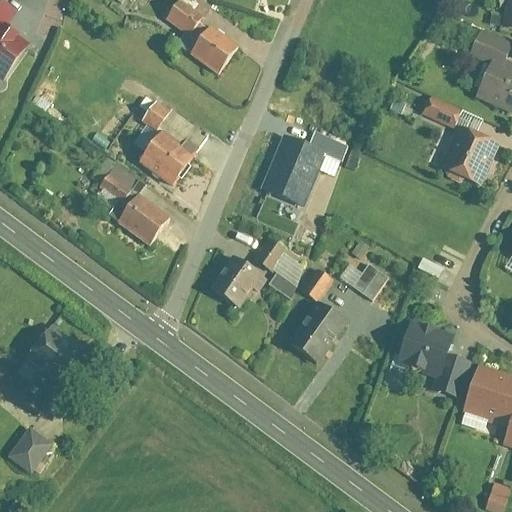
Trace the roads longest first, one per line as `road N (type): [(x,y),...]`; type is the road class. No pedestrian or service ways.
road 1 (residential): [(304,0),(152,331)]
road 2 (tertiary): [(393,511),(152,331)]
road 3 (residential): [(511,187),(464,293),(479,330),(511,352)]
road 4 (tertiary): [(152,331),(0,220)]
